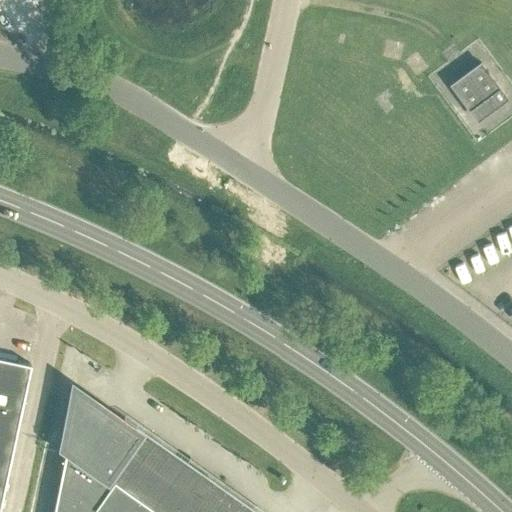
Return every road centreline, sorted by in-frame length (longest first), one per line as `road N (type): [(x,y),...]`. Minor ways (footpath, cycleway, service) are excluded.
road 1 (secondary): [(0,203),(188,287),(322,371),(454,469)]
road 2 (unclassified): [(0,275),(155,358),(362,511)]
road 3 (unclassified): [(511,357),(232,160)]
road 4 (unclassified): [(232,160),(96,80),(0,53)]
road 5 (unclassified): [(232,160),(262,115),(288,0)]
